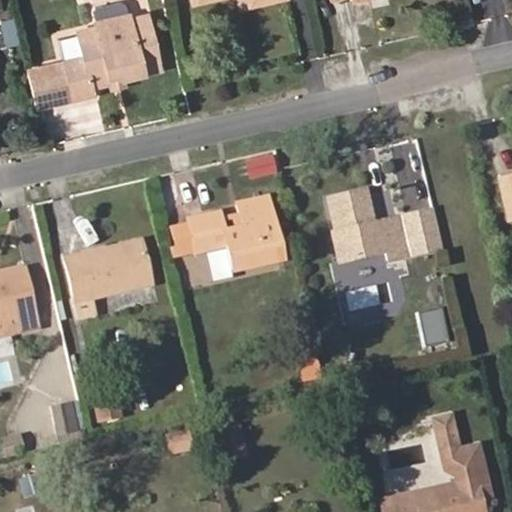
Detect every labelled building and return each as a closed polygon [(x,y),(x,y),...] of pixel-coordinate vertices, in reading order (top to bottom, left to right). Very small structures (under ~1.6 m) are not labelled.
[(159,70),(147,15),(129,19),(128,15),(127,15),(125,4),(120,1),(95,7),(92,12),(95,23),(93,23),(94,27),(76,31),(82,58),(25,71),(34,108),(93,95),(91,87),(108,83),(106,72),(119,68),(122,79),(159,70)] [(122,79),(119,68),(106,72),(108,83),(110,89),(123,85),(122,79)] [(407,207),(432,199),(413,141),(389,148),(407,207)] [(511,175),(499,179),(509,221),(511,220),(511,175)] [(366,194),(365,190),(350,193),(351,198),(366,194)] [(406,257),(397,217),(378,222),(379,227),(374,228),(373,223),(366,194),(351,198),(350,193),(327,198),(335,232),(331,233),(338,263),(385,252),(387,261),(406,257)] [(280,261),(266,197),(235,204),(237,212),(240,226),(222,230),(219,216),(218,213),(186,220),(187,224),(170,229),(174,246),(170,247),(172,256),(194,251),(195,256),(211,252),(224,249),(229,272),(259,265),(280,261)] [(436,250),(427,210),(397,217),(406,257),(436,250)] [(240,226),(237,212),(219,216),(222,230),(240,226)] [(150,284),(140,242),(105,250),(105,252),(81,258),(81,255),(64,259),(77,317),(93,314),(90,298),(150,284)] [(105,250),(104,246),(80,252),(81,255),(81,258),(105,252),(105,250)] [(229,272),(224,249),(211,252),(219,285),(261,275),(259,265),(229,272)] [(0,336),(39,327),(25,269),(0,274),(0,336)] [(448,341),(443,320),(427,324),(432,345),(448,341)] [(432,345),(427,324),(418,326),(423,347),(432,345)] [(316,371),(313,357),(298,360),(302,375),(316,371)] [(317,376),(316,371),(302,375),(303,380),(317,376)] [(119,416),(114,396),(93,400),(97,421),(119,416)] [(85,440),(76,400),(50,406),(59,446),(85,440)] [(243,458),(236,424),(230,426),(238,460),(243,458)] [(238,460),(230,426),(216,429),(223,463),(238,460)] [(37,450),(32,432),(0,440),(0,447),(3,458),(37,450)] [(189,449),(186,433),(166,437),(169,453),(189,449)] [(481,511),(479,500),(488,497),(477,446),(440,454),(443,470),(455,478),(456,483),(393,497),(396,511),(481,511)] [(41,491),(37,476),(20,481),(24,496),(41,491)]
